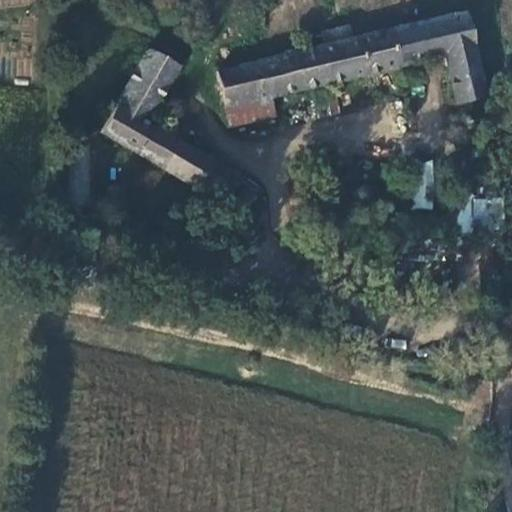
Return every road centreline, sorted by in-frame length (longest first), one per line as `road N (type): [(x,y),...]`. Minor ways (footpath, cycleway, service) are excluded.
road 1 (unclassified): [(511,327),(448,332),(377,321),(291,250)]
road 2 (track): [(173,264),(0,247)]
